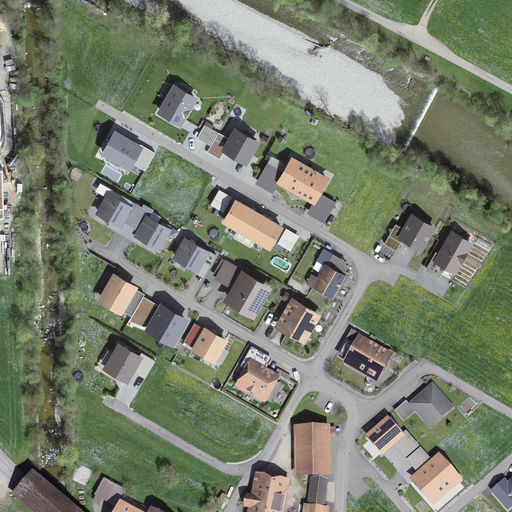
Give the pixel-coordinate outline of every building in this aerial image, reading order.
[(196,95),(174,82),(158,109),(181,122),(196,95)] [(258,139),(235,126),(223,147),(247,160),(258,139)] [(113,128),(100,155),(132,170),(134,165),(147,170),(157,149),(113,128)] [(272,190),(285,161),(270,155),(257,184),(272,190)] [(292,159),(280,181),(297,191),(309,169),(292,159)] [(309,169),(297,191),(314,200),(326,179),(309,169)] [(219,188),(210,204),(224,212),(233,196),(219,188)] [(98,212),(120,225),(122,220),(131,225),(139,212),(141,207),(132,202),(129,207),(118,200),(120,195),(111,190),(98,212)] [(258,213),(236,200),(224,221),(247,233),(258,213)] [(168,229),(148,217),(151,213),(141,207),(139,212),(131,225),(140,230),(137,235),(158,247),(168,229)] [(281,226),(258,213),(247,233),(269,246),(281,226)] [(421,248),(433,227),(412,215),(400,236),(421,248)] [(291,250),(299,234),(285,227),(277,243),(291,250)] [(453,233),(437,260),(454,270),(470,243),(453,233)] [(207,251),(186,239),(175,257),(197,269),(207,251)] [(224,261),(214,278),(227,285),(237,268),(224,261)] [(344,275),(326,264),(314,284),(332,295),(344,275)] [(101,298),(121,310),(134,285),(115,274),(101,298)] [(265,288),(243,276),(230,298),(252,311),(265,288)] [(293,301),(280,324),(304,337),(316,315),(293,301)] [(148,326),(173,340),(186,318),(161,304),(148,326)] [(206,328),(194,347),(214,358),(225,339),(206,328)] [(118,340),(102,369),(129,384),(140,364),(149,369),(154,360),(118,340)] [(388,356),(361,340),(348,362),(375,378),(388,356)] [(276,378),(252,364),(239,386),(263,399),(276,378)] [(432,388),(413,404),(430,423),(440,415),(438,412),(447,404),(432,388)] [(407,402),(396,412),(403,421),(415,411),(407,402)] [(403,436),(387,418),(367,436),(382,453),(403,436)] [(322,428),(303,428),(304,474),(322,473),(322,428)] [(460,479),(439,454),(413,478),(434,502),(460,479)] [(253,511),(277,511),(284,482),(260,477),(256,497),(247,496),(245,507),(254,509),(253,511)] [(97,493),(117,504),(124,490),(104,479),(97,493)] [(511,479),(507,483),(504,480),(492,491),(508,508),(511,504),(511,479)] [(304,511),(326,511),(327,508),(318,507),(318,501),(324,501),(326,482),(312,480),(309,506),(305,505),(304,511)]
